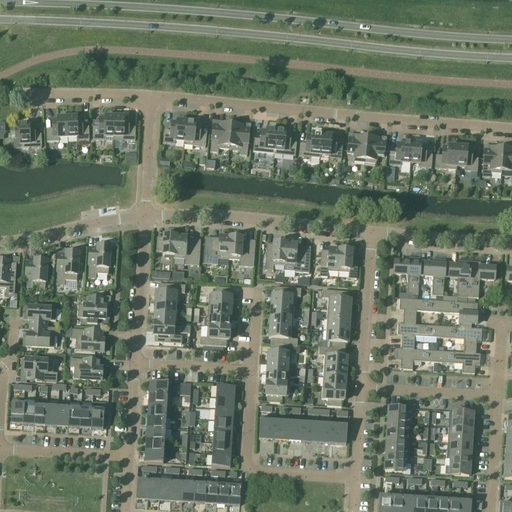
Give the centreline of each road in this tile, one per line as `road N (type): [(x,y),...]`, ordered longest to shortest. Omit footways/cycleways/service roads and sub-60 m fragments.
road 1 (secondary): [(0,20),(167,26),(511,57)]
road 2 (secondary): [(511,39),(0,1)]
road 3 (residential): [(150,94),(511,126)]
road 4 (residential): [(370,233),(213,215),(145,216)]
road 5 (residential): [(354,480),(248,467),(251,371)]
road 6 (residential): [(360,389),(370,233)]
road 7 (residential): [(134,364),(145,216)]
road 8 (residential): [(145,216),(0,241)]
road 9 (residential): [(511,242),(370,233)]
road 10 (residential): [(497,397),(360,389)]
road 11 (residential): [(128,457),(0,449)]
road 12 (residential): [(150,94),(22,92)]
road 13 (residential): [(145,216),(150,94)]
